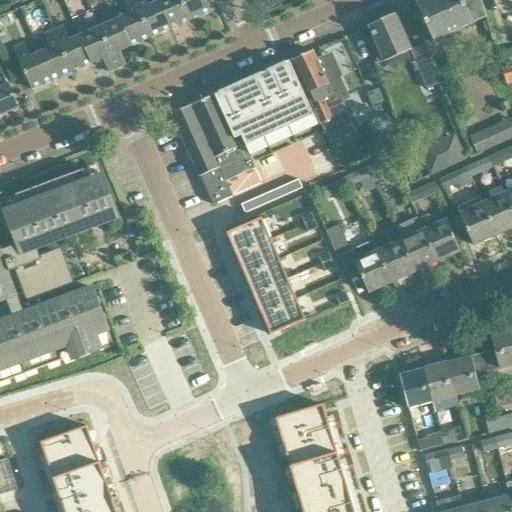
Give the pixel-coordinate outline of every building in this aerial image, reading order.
[(127,10),(137,6),(134,0),(124,0),(123,1),(127,10)] [(191,20),(181,0),(158,0),(159,1),(171,29),(191,20)] [(181,0),(191,20),(211,11),(205,0),(181,0)] [(422,0),(416,3),(434,41),(486,18),(480,0),(422,0)] [(147,1),(137,6),(151,37),(171,29),(159,1),(149,5),(147,1)] [(137,6),(127,10),(129,14),(120,18),(117,13),(131,46),(151,37),(137,6)] [(113,59),(122,55),(120,51),(131,46),(117,13),(97,22),(113,59)] [(368,25),(385,62),(411,50),(395,14),(368,25)] [(104,63),(113,59),(97,22),(77,30),(91,63),(102,59),(104,63)] [(58,40),(68,36),(64,27),(54,31),(58,40)] [(68,36),(58,40),(72,72),(91,63),(77,30),(77,31),(79,36),(70,40),(68,36)] [(48,44),(58,40),(54,31),(44,35),(48,44)] [(58,40),(48,44),(50,49),(40,53),(52,81),(72,72),(58,40)] [(18,57),(28,53),(24,44),(14,48),(18,57)] [(292,60),(300,78),(307,94),(308,93),(321,123),(318,124),(327,144),(349,134),(340,115),(336,106),(333,108),(331,104),(327,106),(319,88),(328,84),(313,50),(292,60)] [(511,50),(499,55),(507,84),(511,82),(511,50)] [(428,51),(413,58),(427,89),(442,82),(428,51)] [(28,53),(18,57),(32,89),(52,81),(40,53),(30,57),(28,53)] [(122,55),(113,59),(117,68),(126,64),(122,55)] [(113,59),(104,63),(108,72),(117,68),(113,59)] [(290,61),(214,95),(219,104),(229,125),(234,140),(241,137),(245,144),(246,147),(314,116),(290,61)] [(2,72),(0,67),(0,115),(18,108),(2,72)] [(378,89),(367,94),(373,107),(384,102),(378,89)] [(214,95),(172,114),(192,159),(200,177),(200,176),(213,205),(234,196),(227,181),(256,168),(251,158),(246,147),(245,144),(238,148),(234,140),(229,125),(219,104),(214,95)] [(388,117),(374,124),(383,143),(398,136),(388,117)] [(454,140),(422,154),(430,172),(462,158),(454,140)] [(511,146),(511,147),(489,157),(494,166),(502,163),(503,167),(511,163),(511,146)] [(391,157),(368,167),(372,177),(395,166),(391,157)] [(471,177),(494,166),(489,157),(466,167),(474,183),(471,177)] [(349,187),(372,177),(368,167),(345,177),(349,187)] [(474,183),(466,167),(443,177),(447,187),(456,183),(459,189),(465,187),(474,183)] [(37,250),(88,231),(105,224),(105,225),(117,220),(98,171),(86,176),(84,169),(16,195),(18,201),(6,206),(16,234),(0,240),(0,299),(6,297),(14,316),(0,321),(0,383),(99,347),(97,341),(109,336),(90,287),(73,293),(73,294),(45,304),(41,295),(71,284),(59,252),(41,259),(37,250)] [(326,197),(349,187),(345,177),(322,188),(326,197)] [(293,182),(283,186),(287,195),(297,191),(293,182)] [(435,193),(430,183),(407,194),(411,203),(435,193)] [(283,186),(274,190),(278,199),(287,195),(283,186)] [(274,190),(265,194),(269,203),(278,199),(274,190)] [(511,228),(511,206),(506,193),(483,203),(496,233),(504,230),(504,232),(505,231),(511,228)] [(265,194),(256,198),(260,207),(269,203),(265,194)] [(256,198),(247,202),(251,211),(260,207),(256,198)] [(247,202),(238,206),(241,215),(251,211),(247,202)] [(496,233),(483,203),(459,214),(473,245),(474,245),(474,243),(481,240),(482,242),(497,235),(496,233)] [(312,213),(300,218),(304,225),(315,220),(312,213)] [(438,262),(437,260),(423,230),(417,217),(395,227),(400,240),(414,270),(422,267),(422,269),(438,262)] [(262,218),(227,233),(236,254),(271,239),(262,218)] [(446,219),(423,230),(437,260),(444,257),(445,258),(460,251),(446,219)] [(315,220),(304,225),(307,233),(319,228),(315,220)] [(392,280),(378,250),(355,261),(351,253),(344,234),(330,241),(338,259),(340,258),(349,277),(359,272),(369,293),(370,292),(369,291),(376,288),(377,289),(392,282),(392,280)] [(271,239),(236,254),(245,274),(280,259),(271,239)] [(414,270),(400,240),(378,250),(392,280),(399,277),(400,279),(415,272),(414,270)] [(329,252),(317,257),(321,265),(332,260),(329,252)] [(280,259),(245,274),(253,294),(288,279),(280,259)] [(332,260),(321,265),(324,273),(336,268),(332,260)] [(288,279),(253,294),(262,314),(297,299),(288,279)] [(346,293),(335,298),(338,306),(350,301),(346,293)] [(297,299),(262,314),(271,335),(306,320),(297,299)] [(511,364),(511,328),(491,334),(495,350),(483,353),(487,371),(511,364)] [(487,371),(483,353),(447,362),(456,396),(480,390),(476,374),(487,371)] [(456,396),(447,362),(424,368),(432,402),(456,396)] [(432,402),(424,368),(399,374),(408,408),(432,402)] [(323,405),(276,419),(304,511),(355,511),(325,410),(323,405)] [(511,413),(499,417),(503,430),(511,427),(511,413)] [(503,430),(499,417),(486,420),(489,433),(503,430)] [(117,511),(87,426),(41,443),(65,511),(117,511)] [(454,429),(440,432),(443,445),(457,442),(454,429)] [(443,445),(440,432),(426,436),(430,449),(443,445)] [(511,433),(494,438),(497,448),(511,444),(511,433)] [(497,448),(494,438),(481,442),(483,452),(497,448)] [(462,447),(448,450),(451,460),(457,485),(472,481),(465,456),(464,457),(462,447)] [(457,485),(451,460),(448,450),(424,456),(429,475),(449,469),(453,486),(457,485)] [(7,459),(0,461),(0,495),(17,490),(7,459)] [(463,511),(463,508),(460,496),(436,502),(438,511),(463,511)] [(511,511),(511,507),(509,496),(486,502),(488,511),(511,511)] [(488,511),(486,502),(463,508),(463,511),(488,511)]
